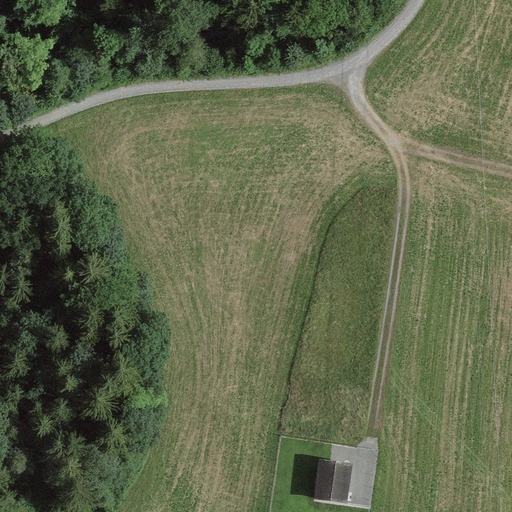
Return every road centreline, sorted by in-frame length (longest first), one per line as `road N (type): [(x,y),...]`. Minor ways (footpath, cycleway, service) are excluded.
road 1 (track): [(418,0),(406,23),(339,74),(255,90),(125,96),(0,140)]
road 2 (track): [(400,148),(369,449)]
road 3 (track): [(339,74),(400,148),(511,175)]
